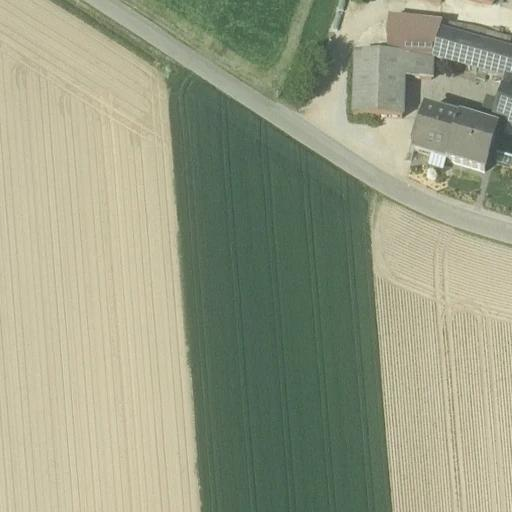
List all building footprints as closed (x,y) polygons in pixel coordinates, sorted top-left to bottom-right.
[(511,56),(511,53),(511,51),(507,50),(506,55),(447,39),(450,29),(388,22),(386,59),(432,61),(442,63),(505,81),(493,118),(489,131),(496,133),(511,139),(511,56)] [(431,81),(432,61),(386,59),(355,58),(353,118),(402,120),(403,80),(431,81)] [(430,158),(446,163),(458,122),(426,112),(413,154),(430,158)] [(479,128),(458,122),(446,163),(484,174),(496,133),(489,131),(493,118),(483,115),(479,128)] [(511,160),(497,156),(494,166),(511,170),(511,160)] [(443,175),(446,163),(430,158),(426,170),(443,175)]
